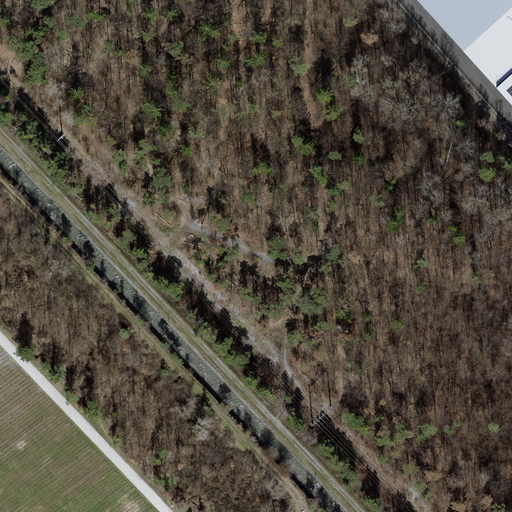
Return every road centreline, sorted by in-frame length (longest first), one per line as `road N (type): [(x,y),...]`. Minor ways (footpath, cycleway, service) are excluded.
road 1 (track): [(0,190),(299,511)]
road 2 (track): [(0,342),(159,511)]
road 3 (track): [(385,0),(511,145)]
road 4 (unknown): [(419,0),(511,106)]
